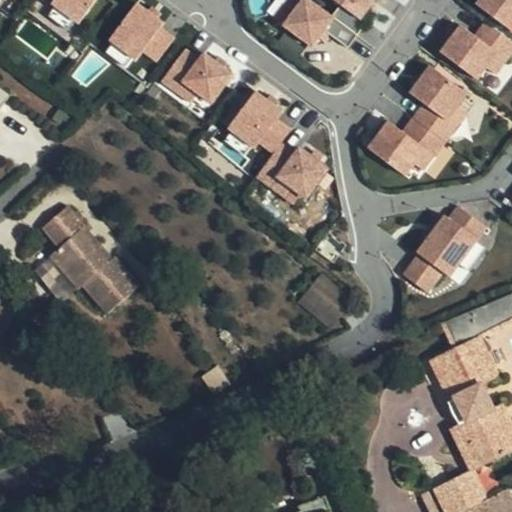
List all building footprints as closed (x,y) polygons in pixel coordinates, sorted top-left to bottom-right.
[(89,0),(42,0),(41,2),(71,24),(89,0)] [(128,0),(100,42),(144,71),(172,29),(128,0)] [(310,0),(291,0),(276,23),(310,47),(332,15),(310,0)] [(371,0),(331,0),(359,18),(371,0)] [(511,0),(474,0),(474,1),(511,25),(511,0)] [(463,6),(435,46),(478,76),(506,36),(463,6)] [(180,35),(149,84),(198,115),(228,66),(180,35)] [(358,148),(404,182),(475,88),(428,53),(403,86),(419,98),(400,124),(384,112),(358,148)] [(299,206),(325,167),(291,145),(271,120),(281,105),(251,86),(225,125),(266,151),(250,175),(299,206)] [(445,147),(426,169),(434,176),(453,154),(445,147)] [(450,197),(392,274),(418,293),(437,267),(449,276),(488,225),(450,197)] [(114,259),(112,260),(108,264),(81,232),(85,228),(68,207),(43,227),(59,248),(50,256),(79,289),(83,286),(106,314),(139,288),(114,259)] [(108,264),(112,260),(85,228),(81,232),(108,264)] [(350,305),(317,278),(298,301),(330,328),(350,305)] [(511,323),(511,291),(465,313),(477,340),(511,323)] [(477,340),(462,311),(436,324),(448,346),(423,359),(445,403),(450,401),(459,419),(444,427),(468,475),(488,465),(511,453),(511,409),(510,406),(502,406),(493,386),(507,379),(488,338),(477,340)] [(218,365),(201,376),(212,393),(229,383),(218,365)] [(480,474),(439,491),(447,511),(456,511),(476,503),(488,492),(480,474)] [(511,511),(511,493),(510,490),(463,511),(511,511)] [(331,511),(326,497),(299,507),(299,511),(331,511)]
